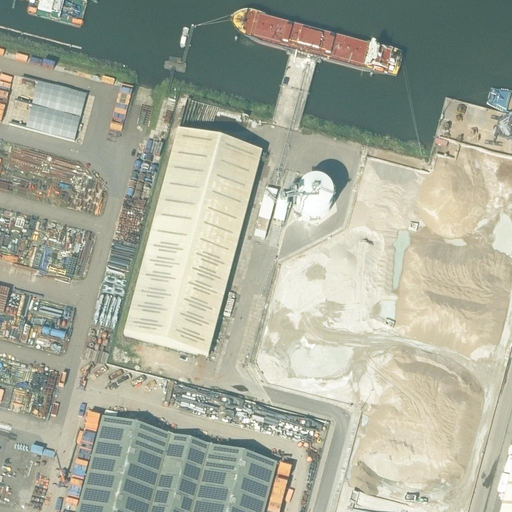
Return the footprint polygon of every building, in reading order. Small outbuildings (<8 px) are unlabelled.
[(281,103),(292,104),(293,94),(282,93),(281,103)] [(460,108),(455,127),(475,132),(480,113),(460,108)] [(164,127),(165,115),(154,114),(153,126),(164,127)] [(112,127),(113,121),(100,119),(97,139),(110,141),(109,146),(115,147),(117,134),(124,135),(125,129),(112,127)] [(140,128),(133,155),(155,161),(162,134),(140,128)] [(206,359),(260,157),(176,135),(123,337),(206,359)] [(416,166),(423,168),(421,174),(427,176),(431,161),(419,157),(416,166)] [(34,191),(37,179),(27,176),(23,188),(34,191)] [(126,182),(122,195),(130,197),(134,184),(126,182)] [(295,200),(295,201),(295,203),(295,205),(296,206),(296,208),(297,209),(297,211),(298,212),(299,213),(300,214),(302,215),(303,216),(304,217),(306,218),(307,218),(308,219),(310,219),(312,220),(313,220),(315,220),(316,219),(318,219),(319,218),(321,218),(322,217),(324,216),(325,215),(326,214),(327,213),(328,212),(329,211),(330,209),(330,208),(331,206),(331,205),(331,203),(331,201),(331,200),(331,198),(331,197),(330,195),(330,194),(329,192),(328,191),(327,190),(326,189),(325,188),(324,187),(322,186),(321,185),(319,184),(318,184),(316,184),(315,183),(313,183),(312,183),(310,184),(308,184),(307,184),(306,185),(304,186),(303,187),(302,188),(300,189),(299,190),(298,191),(297,192),(297,194),(296,195),(296,197),(295,198),(295,200)] [(267,190),(255,231),(266,234),(277,193),(267,190)] [(32,223),(58,230),(62,216),(36,209),(32,223)] [(62,237),(78,241),(80,236),(77,235),(78,229),(65,226),(62,237)] [(173,361),(175,354),(158,350),(156,357),(173,361)] [(74,373),(69,397),(80,399),(85,375),(74,373)] [(5,388),(0,406),(0,407),(12,411),(17,392),(5,388)] [(263,511),(275,466),(102,419),(77,511),(263,511)] [(511,511),(511,480),(503,511),(511,511)]
